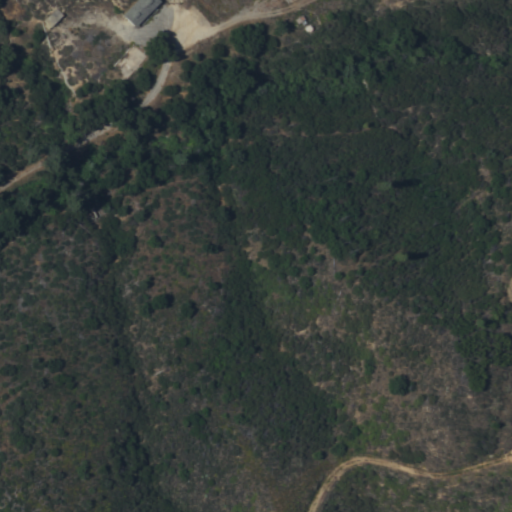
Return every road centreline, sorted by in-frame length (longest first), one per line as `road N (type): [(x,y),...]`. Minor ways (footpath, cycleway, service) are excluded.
road 1 (track): [(0,196),(142,113),(187,44)]
road 2 (track): [(310,511),(324,477),(345,464),(460,475),(511,451)]
